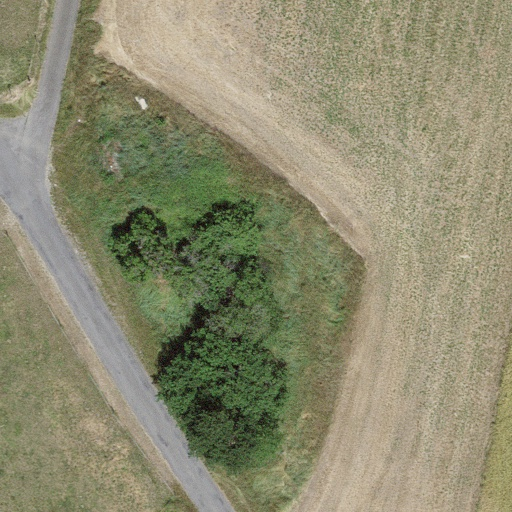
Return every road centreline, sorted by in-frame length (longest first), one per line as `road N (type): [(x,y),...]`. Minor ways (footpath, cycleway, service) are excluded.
road 1 (unclassified): [(20,200),(213,511)]
road 2 (unclassified): [(67,0),(20,200)]
